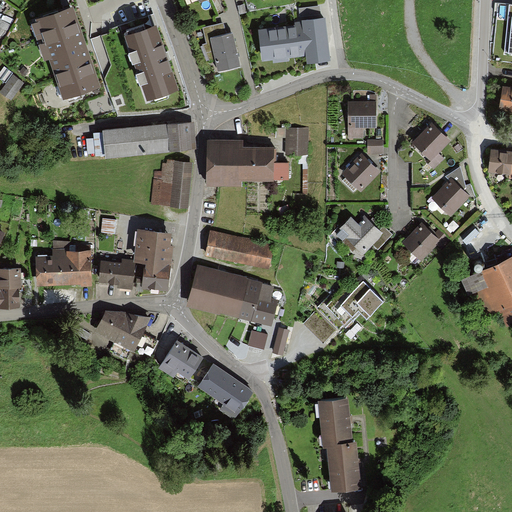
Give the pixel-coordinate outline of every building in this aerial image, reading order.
[(102,87),(74,7),(36,20),(37,22),(32,24),(38,41),(42,39),(44,43),(40,45),(45,61),(50,59),(64,100),(102,87)] [(303,21),(258,26),(261,59),(307,55),(307,59),(330,57),(326,14),(302,16),(303,21)] [(218,68),(241,63),(233,29),(226,30),(224,20),(203,25),(206,41),(202,42),(209,59),(215,58),(218,68)] [(156,26),(145,30),(144,26),(127,31),(129,35),(124,37),(130,53),(129,54),(133,65),(134,65),(138,75),(136,75),(140,86),(142,85),(147,101),(179,90),(156,26)] [(13,73),(0,91),(12,99),(25,82),(13,73)] [(511,84),(503,83),(499,107),(511,108),(511,84)] [(377,99),(348,99),(349,137),(364,137),(364,126),(377,126),(377,99)] [(432,120),(411,140),(430,159),(428,162),(434,168),(444,158),(438,151),(451,138),(432,120)] [(106,159),(196,152),(195,134),(194,123),(103,130),(103,133),(93,134),(95,157),(106,157),(106,159)] [(309,127),(277,127),(276,135),(287,136),(286,153),(298,153),(298,163),(303,163),(302,169),(309,169),(309,127)] [(384,138),(368,138),(368,154),(384,154),(384,138)] [(275,162),(275,147),(244,146),(244,140),(207,140),(206,186),(243,187),(243,181),(274,182),(274,180),(290,180),(290,163),(275,162)] [(511,148),(491,146),(488,170),(510,172),(509,177),(511,177),(511,148)] [(362,151),(342,171),(346,175),(342,179),(353,190),(357,187),(361,191),(381,170),(362,151)] [(151,204),(189,207),(193,161),(167,158),(167,162),(163,162),(162,170),(154,169),(151,204)] [(424,163),(412,163),(412,184),(424,184),(424,163)] [(449,178),(432,196),(451,215),(468,197),(471,200),(476,196),(471,183),(466,184),(461,165),(446,175),(449,178)] [(425,186),(412,186),(412,208),(425,208),(425,186)] [(288,203),(278,206),(281,214),(291,211),(288,203)] [(351,213),(332,232),(352,251),(357,246),(364,253),(373,244),(378,248),(393,233),(384,224),(380,228),(365,214),(359,220),(351,213)] [(117,219),(103,217),(101,231),(115,233),(117,219)] [(422,220),(402,240),(422,260),(437,244),(442,249),(451,240),(439,228),(435,232),(422,220)] [(141,284),(168,287),(174,241),(171,241),(172,228),(137,224),(134,258),(144,259),(141,284)] [(211,229),(205,253),(269,268),(275,243),(211,229)] [(81,281),(82,284),(93,284),(91,247),(71,247),(71,240),(53,239),(54,247),(52,247),(52,253),(36,254),(36,282),(81,281)] [(511,252),(461,275),(469,292),(473,290),(485,317),(502,309),(509,324),(511,322),(511,252)] [(122,260),(101,258),(99,279),(118,281),(117,286),(133,287),(136,259),(122,257),(122,260)] [(220,309),(272,323),(278,297),(272,296),(275,284),(263,281),(263,280),(247,276),(247,275),(198,262),(187,303),(220,312),(220,309)] [(0,305),(21,305),(20,285),(22,285),(22,264),(0,265),(0,305)] [(342,281),(318,306),(339,327),(343,323),(346,326),(361,311),(367,317),(385,299),(364,278),(352,290),(342,281)] [(105,307),(94,329),(114,339),(109,350),(127,359),(133,348),(134,349),(135,346),(142,332),(151,314),(138,311),(105,307)] [(336,330),(316,310),(303,322),(324,342),(336,330)] [(87,339),(91,332),(75,322),(71,329),(87,339)] [(279,325),(273,351),(283,354),(290,328),(279,325)] [(350,328),(345,333),(351,338),(356,333),(355,333),(359,330),(354,325),(350,329),(350,328)] [(268,333),(252,329),(248,344),(264,348),(268,333)] [(151,354),(158,339),(142,332),(135,346),(151,354)] [(204,354),(177,336),(158,363),(174,374),(178,368),(189,376),(204,354)] [(214,361),(198,384),(224,401),(219,408),(235,419),(255,389),(214,361)] [(349,392),(319,395),(323,443),(327,443),(331,486),(362,483),(357,435),(353,435),(349,392)]
